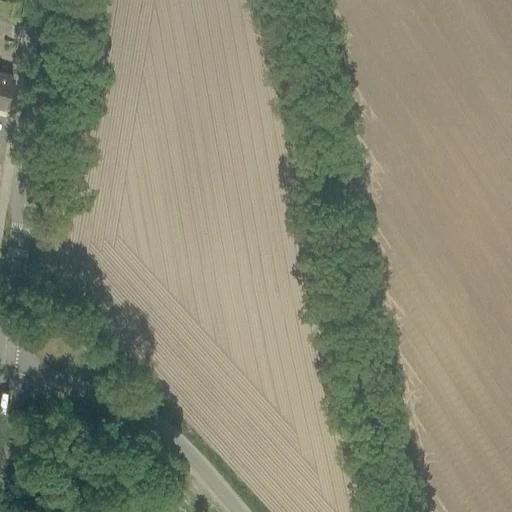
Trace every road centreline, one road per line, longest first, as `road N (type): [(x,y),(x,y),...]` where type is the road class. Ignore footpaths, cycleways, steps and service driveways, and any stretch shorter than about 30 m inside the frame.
road 1 (tertiary): [(4,370),(56,0)]
road 2 (unclassified): [(4,370),(108,397),(144,415),(235,511)]
